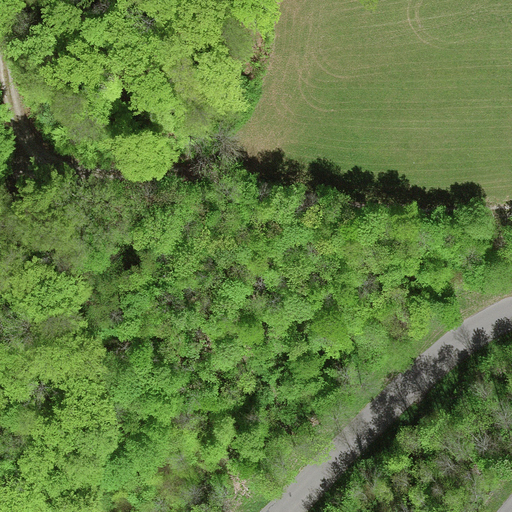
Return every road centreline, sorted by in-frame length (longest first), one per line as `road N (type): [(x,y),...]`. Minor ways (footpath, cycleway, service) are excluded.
road 1 (track): [(511,218),(342,211),(232,180),(69,173),(43,160),(15,119),(0,40)]
road 2 (tertiary): [(511,313),(479,327),(413,377),(286,511)]
